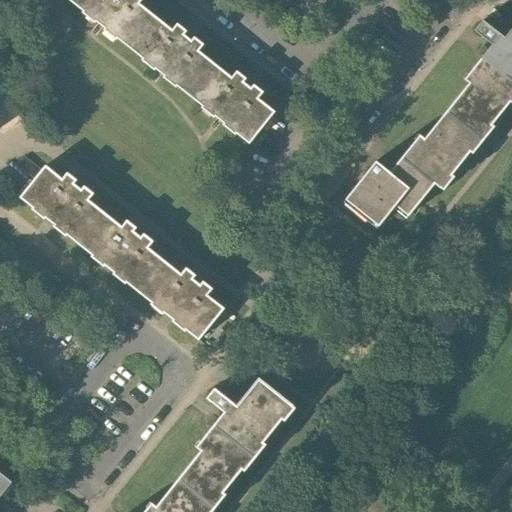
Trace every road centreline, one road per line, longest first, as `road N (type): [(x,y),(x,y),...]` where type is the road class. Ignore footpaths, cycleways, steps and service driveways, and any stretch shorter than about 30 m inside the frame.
road 1 (residential): [(218,0),(365,119)]
road 2 (residential): [(0,402),(93,478)]
